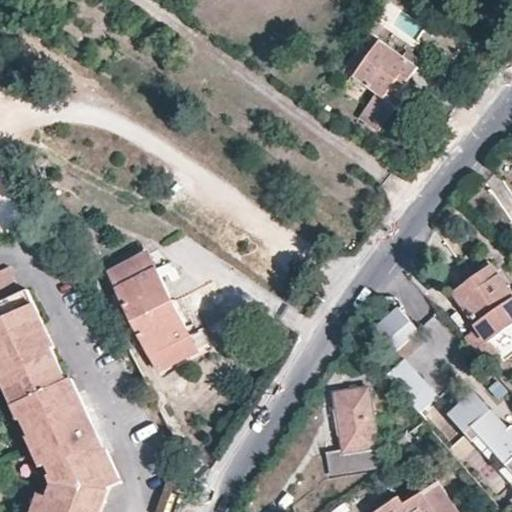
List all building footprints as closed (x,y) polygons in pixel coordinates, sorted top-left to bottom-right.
[(414,65),(423,51),(411,43),(389,27),(379,40),(374,36),(366,48),(362,46),(344,70),(392,103),(407,82),(417,68),(414,65)] [(107,272),(130,322),(170,302),(160,281),(148,254),(107,272)] [(95,511),(105,486),(117,479),(109,462),(102,449),(100,451),(67,380),(63,382),(47,349),(51,347),(24,292),(19,295),(6,269),(0,271),(0,363),(3,370),(0,371),(0,378),(6,393),(17,388),(23,401),(25,400),(32,416),(27,418),(36,435),(42,446),(39,447),(47,463),(52,474),(48,476),(52,485),(47,500),(38,497),(32,511),(95,511)] [(467,339),(486,367),(501,356),(491,342),(511,326),(511,301),(511,302),(488,270),(463,288),(452,296),(477,331),(467,339)] [(170,302),(130,322),(153,371),(194,353),(184,331),(170,302)] [(377,327),(398,352),(421,333),(401,308),(377,327)] [(413,353),(428,381),(442,374),(426,346),(413,353)] [(382,372),(413,410),(433,394),(401,355),(382,372)] [(13,406),(23,401),(17,388),(6,393),(13,406)] [(376,468),(366,389),(331,393),(335,426),(338,451),(325,453),(327,474),(376,468)] [(471,390),(448,409),(511,486),(511,449),(508,445),(511,441),(511,425),(510,423),(503,429),(471,390)] [(23,420),(27,418),(32,416),(25,400),(23,401),(13,406),(20,421),(23,420)] [(31,437),(36,435),(27,418),(23,420),(31,437)] [(391,448),(398,459),(432,436),(423,425),(391,448)] [(33,450),(39,447),(42,446),(36,435),(31,437),(28,438),(33,450)] [(43,465),(47,463),(39,447),(33,450),(41,466),(43,465)] [(43,465),(48,476),(52,474),(47,463),(43,465)] [(120,484),(117,479),(105,486),(95,511),(101,511),(109,490),(120,484)] [(454,511),(437,485),(402,505),(398,499),(375,511),(454,511)]
